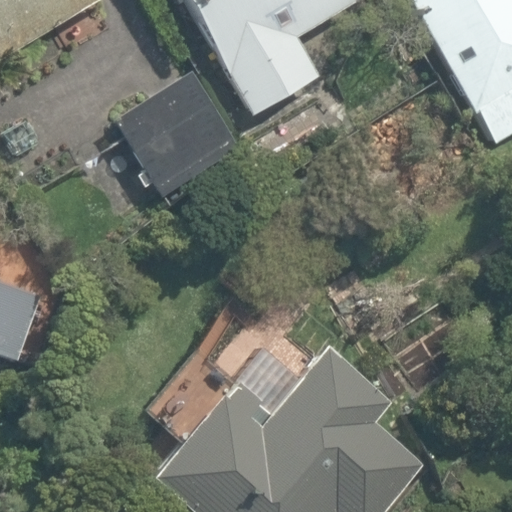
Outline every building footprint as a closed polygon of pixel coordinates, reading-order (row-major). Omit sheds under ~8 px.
[(0,0),(0,31),(61,0),(0,0)] [(325,0),(166,0),(236,117),(303,77),(279,36),(329,6),(325,0)] [(511,0),(379,0),(481,146),(511,124),(511,0)] [(220,155),(170,74),(97,118),(148,200),(220,155)] [(30,301),(0,290),(0,380),(2,382),(30,301)] [(208,376),(124,465),(174,511),(370,511),(413,467),(381,437),(400,416),(309,331),(239,405),(208,376)]
